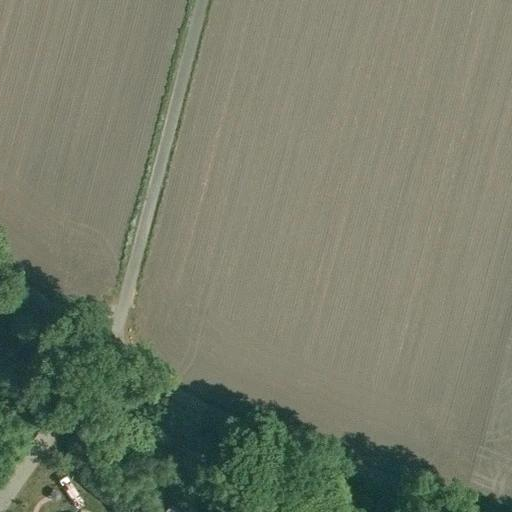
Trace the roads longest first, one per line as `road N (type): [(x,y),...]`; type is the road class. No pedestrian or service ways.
road 1 (unclassified): [(115,341),(189,397),(476,511)]
road 2 (unclassified): [(115,341),(199,0)]
road 3 (track): [(0,492),(115,341)]
road 4 (unclassified): [(0,267),(115,341)]
